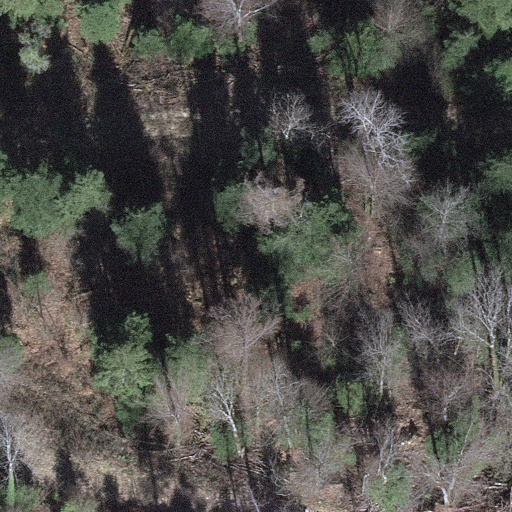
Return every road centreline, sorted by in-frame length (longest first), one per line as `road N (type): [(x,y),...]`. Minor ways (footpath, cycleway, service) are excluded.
road 1 (track): [(511,106),(0,126)]
road 2 (track): [(0,449),(147,511)]
